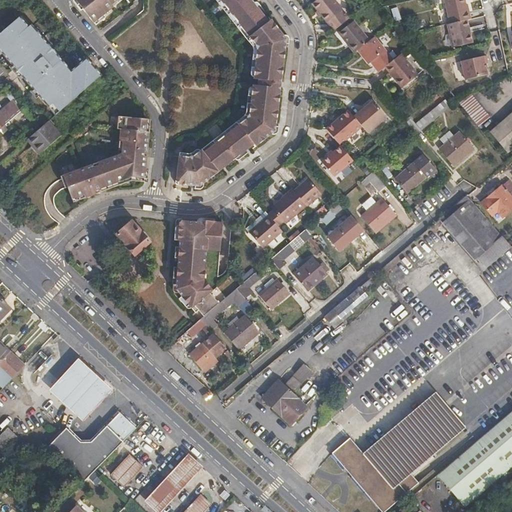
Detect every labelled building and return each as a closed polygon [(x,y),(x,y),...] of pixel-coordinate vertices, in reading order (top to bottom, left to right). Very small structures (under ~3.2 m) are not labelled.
[(94,23),(104,15),(114,7),(112,5),(118,0),(78,0),(78,1),(78,2),(78,3),(94,23)] [(253,76),(254,77),(257,50),(256,45),(220,0),(216,0),(249,42),(253,47),(254,50),(252,60),(252,67),(251,73),(251,74),(252,76),(253,76)] [(254,77),(254,78),(259,79),(281,82),(284,62),(286,44),(289,44),(289,42),(289,40),(289,39),(288,37),(287,36),(286,35),(284,35),(283,35),(271,19),(269,21),(251,0),(220,0),(256,45),(257,50),(254,77)] [(321,16),(334,31),(350,18),(335,0),(316,0),(312,3),(317,10),(321,16)] [(467,20),(471,19),(469,11),(468,12),(466,4),(465,0),(444,0),(449,24),(467,20)] [(94,23),(96,25),(106,17),(104,15),(94,23)] [(52,104),(59,112),(101,76),(86,59),(71,72),(30,25),(28,27),(19,17),(0,33),(0,49),(50,106),(52,104)] [(338,33),(354,53),(357,50),(370,41),(354,20),(338,33)] [(449,24),(448,24),(453,48),(473,43),(467,20),(449,24)] [(368,64),(370,62),(386,50),(375,36),(370,41),(357,50),(368,64)] [(370,62),(373,66),(389,54),(386,50),(370,62)] [(373,66),(378,72),(384,67),(394,60),(389,54),(373,66)] [(394,60),(384,67),(402,88),(418,75),(401,54),(394,60)] [(486,55),(461,61),(465,80),(488,75),(485,63),(488,63),(486,55)] [(258,85),(280,88),(281,86),(281,82),(259,79),(258,83),(258,85)] [(275,135),(277,134),(278,133),(278,130),(279,127),(276,126),(280,88),(258,85),(253,85),(253,86),(249,114),(247,118),(203,152),(202,150),(200,151),(194,156),(189,158),(179,156),(176,181),(179,184),(195,186),(194,189),(198,189),(200,189),(202,189),(203,188),(203,186),(204,184),(254,144),(256,147),(271,134),(275,135)] [(249,114),(253,86),(252,87),(251,87),(250,88),(249,89),(248,96),(246,113),(245,114),(244,116),(244,117),(241,119),(202,150),(203,152),(247,118),(249,114)] [(8,122),(23,109),(7,90),(4,93),(11,101),(0,110),(0,130),(3,134),(9,129),(7,127),(10,124),(8,122)] [(471,94),(459,103),(478,127),(490,117),(471,94)] [(373,101),(354,117),(362,127),(368,134),(387,118),(373,101)] [(443,101),(427,114),(433,121),(449,108),(443,101)] [(50,106),(57,113),(59,112),(52,104),(50,106)] [(354,117),(348,110),(326,129),(340,146),(362,127),(354,117)] [(511,112),(490,131),(509,153),(511,150),(511,112)] [(427,114),(416,124),(421,130),(433,121),(427,114)] [(85,198),(97,194),(96,191),(131,177),(144,178),(147,156),(144,156),(145,152),(148,150),(149,132),(146,131),(148,119),(122,117),(121,129),(119,142),(123,142),(122,148),(121,154),(63,175),(72,200),(84,195),(85,198)] [(411,118),(404,124),(415,136),(421,130),(416,124),(411,118)] [(26,140),(39,155),(61,135),(49,121),(40,129),(26,140)] [(444,145),(439,149),(454,167),(474,149),(459,132),(454,136),(449,131),(440,139),(444,145)] [(353,161),(341,146),(322,162),(334,177),(353,161)] [(393,159),(391,157),(388,153),(383,147),(374,154),(384,166),(393,159)] [(388,153),(391,157),(399,151),(396,147),(388,153)] [(423,155),(395,179),(407,193),(436,169),(423,155)] [(386,187),(373,172),(367,177),(361,183),(365,188),(371,183),(379,192),(386,187)] [(96,191),(97,194),(132,181),(143,182),(144,179),(144,178),(131,177),(96,191)] [(308,178),(294,191),(307,206),(307,207),(322,194),(308,178)] [(511,183),(508,180),(481,203),(492,216),(497,212),(503,218),(511,210),(511,183)] [(294,191),(292,190),(272,208),(274,210),(268,215),(278,226),(284,221),(286,224),(307,206),(294,191)] [(470,199),(467,196),(439,219),(442,223),(470,199)] [(396,216),(393,212),(387,204),(382,199),(377,203),(372,197),(362,205),(367,211),(361,216),(376,233),(396,216)] [(502,237),(470,199),(442,223),(475,261),(502,237)] [(345,208),(339,201),(329,210),(335,216),(345,208)] [(387,204),(393,212),(395,210),(389,203),(387,204)] [(278,226),(268,215),(249,232),(263,249),(282,231),(278,226)] [(335,230),(327,237),(339,252),(359,235),(346,221),(344,223),(341,220),(333,227),(335,230)] [(132,221),(116,234),(135,255),(150,242),(132,221)] [(223,224),(223,223),(223,222),(215,221),(215,223),(196,222),(182,221),(179,223),(178,241),(179,241),(179,247),(178,258),(177,267),(176,285),(173,284),(173,290),(174,292),(175,293),(179,293),(182,297),(191,308),(195,313),(198,310),(204,316),(219,303),(210,293),(213,290),(204,280),(207,250),(220,252),(223,224)] [(310,236),(305,230),(291,242),(287,246),(271,260),(279,270),(285,265),(282,260),(310,236)] [(511,248),(502,237),(475,261),(484,271),(511,248)] [(328,274),(326,272),(321,266),(313,257),(306,263),(304,260),(297,266),(299,269),(293,274),(308,291),(328,274)] [(321,266),(326,272),(329,270),(324,263),(321,266)] [(251,276),(242,284),(236,289),(245,299),(253,293),(249,288),(261,278),(256,272),(251,276)] [(375,283),(371,277),(366,282),(370,287),(375,283)] [(267,289),(259,296),(271,311),(291,293),(278,279),(275,281),(272,278),(264,285),(267,289)] [(370,287),(366,282),(360,287),(366,294),(369,291),(368,289),(370,287)] [(360,287),(324,317),(335,329),(370,298),(366,294),(360,287)] [(245,299),(236,289),(219,303),(204,316),(201,319),(206,325),(211,331),(218,325),(213,320),(234,302),(238,307),(239,306),(246,300),(245,299)] [(191,309),(191,308),(182,297),(179,299),(186,308),(187,308),(187,309),(188,309),(189,309),(190,309),(191,309)] [(0,298),(0,320),(11,309),(0,298)] [(248,316),(255,310),(246,300),(239,306),(248,316)] [(230,328),(224,333),(239,350),(260,332),(245,315),(240,320),(237,317),(227,325),(230,328)] [(192,327),(177,340),(182,346),(206,325),(201,319),(196,323),(192,327)] [(215,358),(226,348),(214,334),(189,355),(202,369),(215,358)] [(0,362),(11,352),(11,351),(4,345),(2,346),(0,344),(0,362)] [(0,362),(0,371),(10,381),(25,365),(11,352),(0,362)] [(218,362),(215,358),(202,369),(205,373),(218,362)] [(78,359),(49,391),(83,422),(112,390),(78,359)] [(277,380),(262,398),(291,425),(308,408),(286,388),(288,386),(293,390),(294,388),(296,390),(313,372),(304,364),(284,386),(277,380)] [(411,474),(432,456),(466,428),(436,392),(363,453),(350,438),(332,453),(381,511),(384,511),(419,483),(413,476),(411,474)] [(511,410),(437,474),(465,507),(467,505),(511,466),(511,410)] [(91,443),(67,468),(83,483),(95,471),(136,428),(119,412),(91,443)] [(8,427),(0,435),(0,456),(19,438),(8,427)] [(47,448),(67,468),(91,443),(80,443),(67,429),(47,448)] [(156,511),(161,511),(203,467),(188,454),(145,501),(156,511)] [(129,455),(111,475),(124,487),(143,467),(129,455)] [(434,459),(432,456),(411,474),(413,476),(434,459)] [(0,484),(0,511),(14,511),(21,505),(0,484)] [(202,495),(186,511),(202,511),(210,503),(202,495)] [(82,511),(93,511),(81,501),(76,506),(82,511)]
